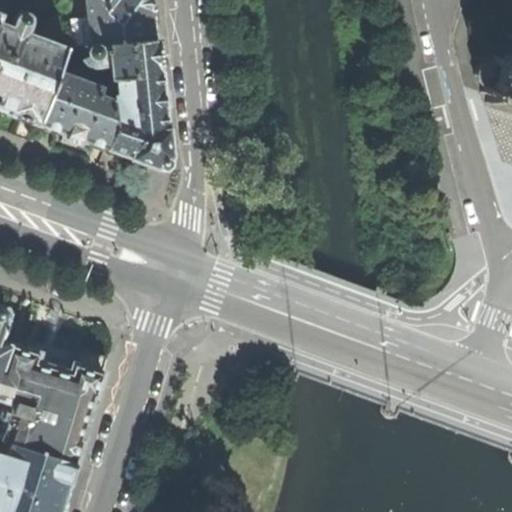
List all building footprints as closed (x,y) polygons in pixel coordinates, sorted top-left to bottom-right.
[(0,0),(0,108),(35,122),(54,71),(63,47),(23,32),(26,23),(27,18),(26,15),(23,13),(20,12),(16,14),(13,16),(9,27),(0,23),(0,3),(1,0),(0,0)] [(31,0),(57,9),(55,0),(31,0)] [(95,43),(98,45),(104,44),(153,39),(149,3),(148,0),(81,0),(84,19),(71,20),(74,46),(87,45),(89,43),(92,42),(95,43)] [(504,36),(511,39),(507,52),(504,51),(501,56),(493,53),(491,60),(485,60),(481,64),(477,63),(475,70),(477,76),(477,79),(482,84),(480,91),(489,93),(488,95),(486,101),(494,104),(497,97),(511,102),(511,12),(511,13),(511,31),(506,30),(504,36)] [(128,156),(145,162),(152,164),(164,154),(153,39),(104,44),(108,73),(111,78),(115,78),(115,86),(120,86),(120,98),(109,98),(111,127),(104,147),(119,152),(128,156)] [(100,48),(98,45),(95,43),(92,42),(89,43),(87,45),(84,48),(84,53),(86,56),(90,59),(94,59),(98,56),(100,53),(100,48)] [(58,130),(82,139),(104,147),(111,127),(109,98),(95,94),(94,85),(54,71),(35,122),(51,127),(58,130)] [(76,140),(82,139),(58,130),(61,135),(59,141),(74,146),(76,140)] [(128,156),(125,164),(142,170),(145,162),(128,156)] [(1,439),(9,442),(73,461),(81,437),(79,437),(83,424),(85,424),(88,415),(90,409),(87,408),(91,395),(93,396),(106,356),(77,347),(71,364),(46,356),(7,344),(0,363),(0,399),(12,403),(1,439)] [(0,511),(58,511),(62,497),(73,461),(9,442),(4,457),(0,455),(0,511)]
